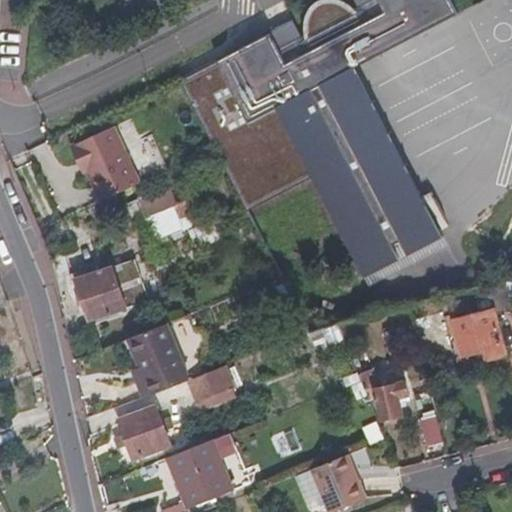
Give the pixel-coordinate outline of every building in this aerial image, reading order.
[(173,83),(246,227),(313,193),(357,281),(391,263),(385,250),(394,245),(400,259),(434,242),(348,72),(452,19),(442,0),(370,0),(371,1),(353,10),(346,14),(339,7),(333,5),(327,4),(323,4),(316,5),(311,8),(306,14),(303,18),(301,25),(300,32),(302,38),(295,41),(273,53),(264,36),(201,68),(205,75),(199,78),(196,71),(180,79),(183,86),(177,89),(174,82),(173,83)] [(347,0),(353,10),(371,1),(370,0),(347,0)] [(264,36),(273,53),(295,41),(287,25),(264,36)] [(196,71),(199,78),(205,75),(201,68),(196,71)] [(174,82),(177,89),(183,86),(180,79),(174,82)] [(109,127),(67,147),(75,165),(79,163),(84,172),(98,201),(136,183),(109,127)] [(79,163),(75,165),(80,174),(84,172),(79,163)] [(134,204),(146,231),(182,215),(187,213),(181,199),(168,205),(162,192),(134,204)] [(187,213),(182,215),(186,223),(199,218),(196,209),(187,213)] [(385,250),(391,263),(400,259),(394,245),(385,250)] [(460,285),(485,278),(481,264),(456,270),(460,285)] [(108,268),(72,281),(86,320),(137,303),(131,287),(116,292),(108,268)] [(496,320),(511,315),(511,312),(504,283),(488,287),(494,315),(454,326),(463,362),(485,356),(488,365),(506,360),(496,320)] [(356,383),(365,403),(374,400),(380,422),(405,417),(401,397),(409,395),(406,382),(375,388),(368,372),(359,377),(341,335),(369,326),(366,318),(331,327),(356,383)] [(186,383),(188,382),(164,323),(125,339),(137,367),(141,377),(133,381),(141,400),(186,383)] [(133,381),(141,377),(137,367),(128,370),(133,381)] [(188,382),(186,383),(195,405),(230,391),(222,369),(188,382)] [(117,421),(124,438),(126,443),(133,459),(169,445),(154,407),(117,421)] [(443,443),(436,416),(421,420),(428,446),(443,443)] [(187,511),(187,510),(232,492),(213,440),(167,458),(184,503),(160,511),(187,511)] [(342,457),(351,482),(356,480),(347,455),(342,457)] [(323,511),(335,511),(364,500),(356,480),(351,482),(342,457),(308,470),(323,511)]
